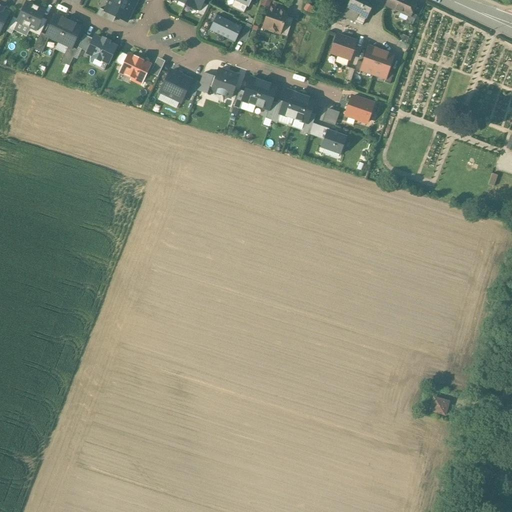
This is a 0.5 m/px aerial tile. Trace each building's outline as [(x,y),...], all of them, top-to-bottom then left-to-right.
[(133,10),(112,0),(110,0),(105,12),(127,22),(133,10)] [(137,0),(112,0),(133,10),(137,0)] [(187,0),(186,4),(192,7),(199,10),(203,3),(204,0),(187,0)] [(350,0),(347,8),(366,17),(366,18),(374,1),(371,0),(350,0)] [(416,1),(412,0),(388,0),(386,5),(386,6),(387,6),(409,16),(410,17),(410,16),(412,13),(416,2),(417,2),(416,1)] [(45,12),(27,3),(18,22),(31,28),(36,30),(42,18),(45,12)] [(208,6),(203,3),(199,10),(197,14),(203,16),(208,6)] [(0,7),(0,31),(8,14),(2,11),(3,9),(0,7)] [(287,13),(270,7),(263,27),(268,29),(268,31),(274,33),(276,31),(281,33),(286,16),(287,13)] [(366,17),(347,8),(343,16),(362,25),(366,17)] [(412,13),(410,16),(410,17),(409,16),(406,23),(406,24),(407,24),(411,26),(412,26),(417,16),(417,15),(412,13)] [(46,36),(49,38),(68,47),(71,48),(72,48),(81,28),(56,16),(46,36)] [(242,28),(217,16),(213,23),(210,30),(218,34),(218,35),(235,43),(242,28)] [(293,19),(286,16),(281,33),(287,36),(293,19)] [(47,20),(42,18),(36,30),(31,28),(29,32),(39,36),(41,33),(47,20)] [(46,36),(41,33),(39,36),(33,49),(42,53),(49,38),(46,36)] [(93,39),(84,35),(78,48),(80,49),(87,52),(93,39)] [(356,42),(337,35),(331,54),(349,60),(356,42)] [(102,40),(95,37),(93,39),(87,52),(87,53),(94,57),(94,58),(100,61),(100,60),(108,64),(116,47),(108,43),(109,41),(103,39),(102,40)] [(409,45),(399,41),(396,46),(407,51),(409,45)] [(71,48),(68,47),(61,62),(69,66),(77,50),(72,48),(71,48)] [(363,63),(361,70),(373,74),(381,51),(369,47),(363,63)] [(381,51),(373,74),(385,78),(386,78),(388,71),(393,55),(381,51)] [(123,67),(128,56),(120,52),(115,63),(123,67)] [(141,83),(150,65),(129,55),(128,56),(123,67),(121,71),(133,77),(132,79),(141,83)] [(363,63),(358,61),(354,71),(360,73),(361,70),(363,63)] [(238,76),(219,70),(216,78),(212,90),(213,90),(212,92),(230,98),(238,76)] [(191,80),(171,71),(161,92),(180,102),(185,92),(187,88),(191,80)] [(394,73),(388,71),(386,78),(385,78),(384,82),(390,84),(394,73)] [(216,78),(203,73),(197,90),(211,95),(212,92),(213,90),(212,90),(216,78)] [(255,105),(263,83),(250,78),(245,92),(242,101),(243,101),(255,105)] [(269,110),(272,102),(277,87),(263,83),(255,105),(268,110),(269,110)] [(196,92),(191,90),(187,88),(185,92),(192,96),(195,97),(196,92)] [(240,110),(243,101),(242,101),(245,92),(239,90),(234,107),(240,110)] [(293,119),(301,96),(288,91),(284,103),(280,114),(293,119)] [(306,123),(307,123),(314,100),(301,96),(293,119),(306,123)] [(373,104),(352,97),(345,116),(367,123),(373,104)] [(277,103),(272,102),(269,110),(268,110),(265,118),(271,121),(277,103)] [(330,125),(336,110),(328,107),(323,122),(330,125)] [(277,123),(280,114),(274,112),(271,122),(277,123)] [(312,125),(307,123),(306,123),(302,133),(309,135),(312,125)] [(324,140),(327,130),(323,129),(324,127),(313,124),(312,125),(309,135),(324,140)] [(346,137),(327,130),(324,140),(321,148),(340,154),(346,137)] [(449,402),(434,398),(430,410),(445,415),(449,402)]
